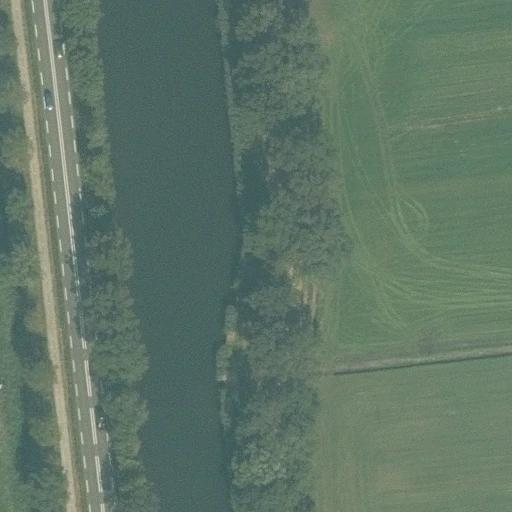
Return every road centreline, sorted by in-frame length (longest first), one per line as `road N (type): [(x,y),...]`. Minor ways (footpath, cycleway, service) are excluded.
road 1 (primary): [(109,511),(43,0)]
road 2 (track): [(283,511),(276,359),(296,280),(273,0)]
